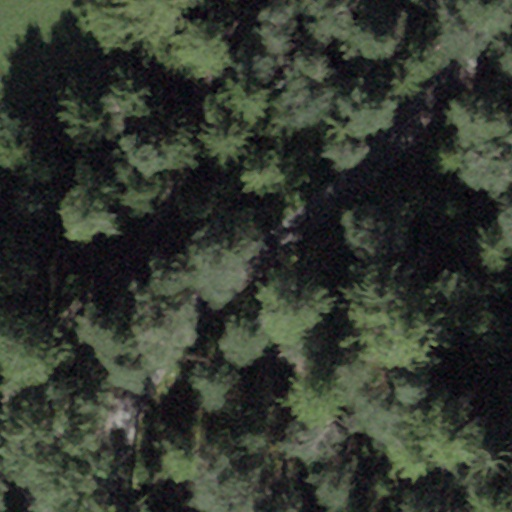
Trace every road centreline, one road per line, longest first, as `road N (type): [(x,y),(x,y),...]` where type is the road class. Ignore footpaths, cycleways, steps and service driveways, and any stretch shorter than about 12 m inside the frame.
road 1 (track): [(109,511),(347,158),(511,46)]
road 2 (track): [(228,0),(6,372)]
